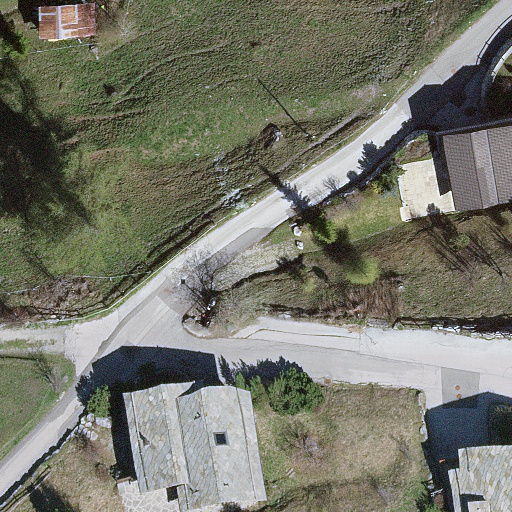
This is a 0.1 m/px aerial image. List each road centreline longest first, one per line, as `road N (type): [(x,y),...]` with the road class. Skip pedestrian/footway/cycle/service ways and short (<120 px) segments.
road 1 (residential): [(157,330),(308,185),(511,36)]
road 2 (residential): [(157,330),(511,395)]
road 3 (residential): [(0,491),(157,330)]
road 4 (residential): [(157,330),(0,340)]
